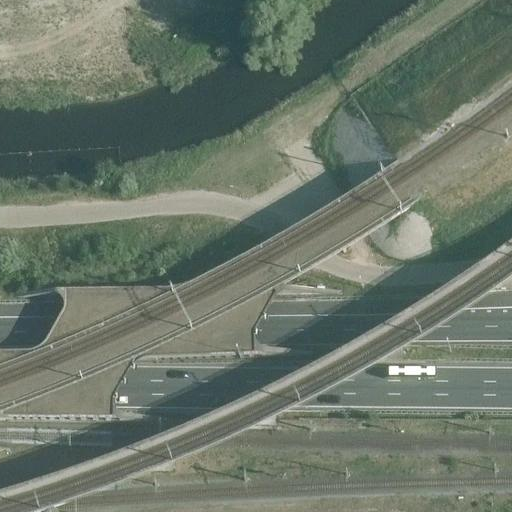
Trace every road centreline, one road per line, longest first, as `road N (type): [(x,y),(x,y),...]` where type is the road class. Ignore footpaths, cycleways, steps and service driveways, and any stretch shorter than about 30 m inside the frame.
road 1 (motorway): [(511,386),(0,381)]
road 2 (motorway): [(511,327),(0,331)]
